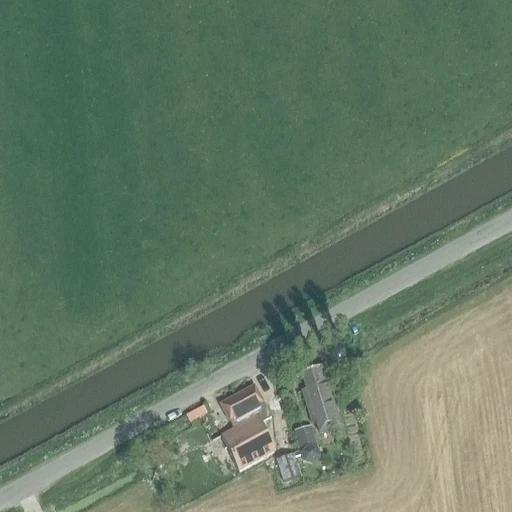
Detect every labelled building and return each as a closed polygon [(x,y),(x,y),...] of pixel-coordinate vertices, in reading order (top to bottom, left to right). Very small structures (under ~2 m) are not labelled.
[(333,382),(325,384),(320,369),(299,375),(304,392),(300,394),(305,408),(309,407),(317,435),(333,430),(339,428),(329,398),(337,396),(333,382)] [(266,411),(253,386),(219,405),(233,430),(220,436),(238,472),(267,456),(273,453),(259,425),(270,418),(266,411)] [(319,458),(310,427),(293,432),(302,463),(312,466),(319,458)] [(144,449),(155,468),(171,459),(159,439),(144,449)] [(282,483),(299,478),(292,454),(275,460),(282,483)]
